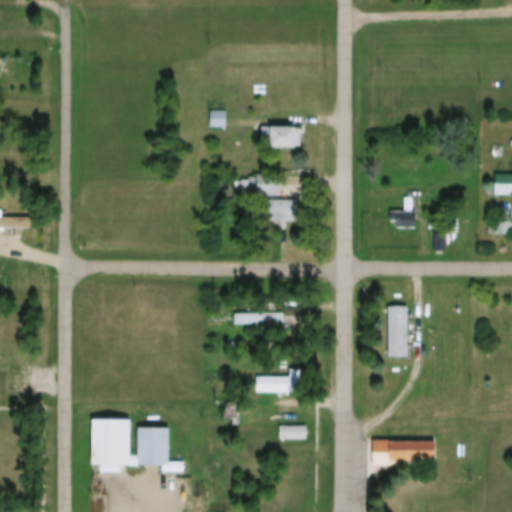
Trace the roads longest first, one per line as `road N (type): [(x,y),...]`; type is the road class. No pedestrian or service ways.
road 1 (tertiary): [(346,511),(346,0)]
road 2 (residential): [(65,511),(65,11)]
road 3 (residential): [(66,267),(347,268)]
road 4 (residential): [(511,12),(346,18)]
road 5 (residential): [(511,268),(347,268)]
